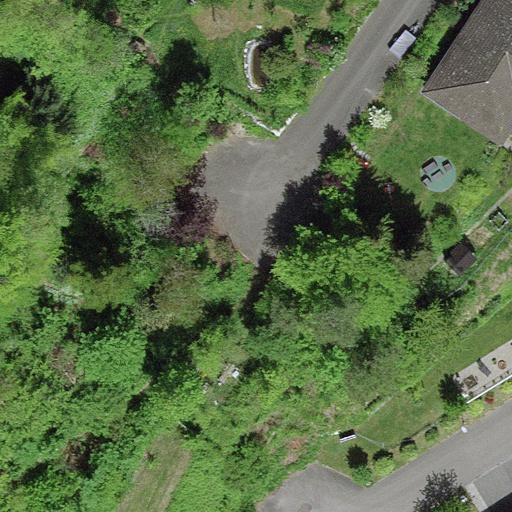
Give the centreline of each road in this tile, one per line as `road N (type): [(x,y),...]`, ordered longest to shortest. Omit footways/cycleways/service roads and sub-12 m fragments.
road 1 (residential): [(231,246),(412,0)]
road 2 (residential): [(397,511),(511,428)]
